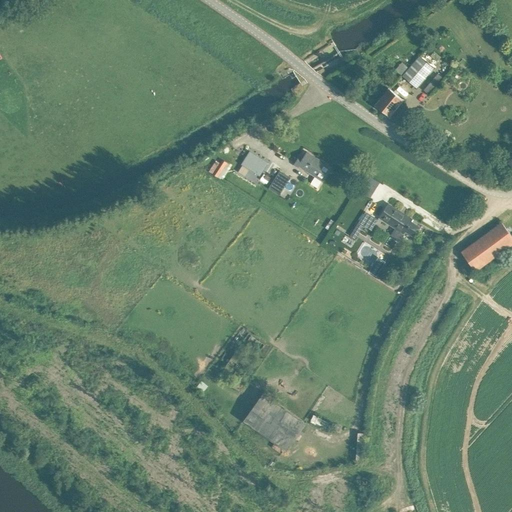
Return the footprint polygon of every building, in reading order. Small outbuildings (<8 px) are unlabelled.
[(443,41),(436,49),(444,57),(451,49),(443,41)] [(452,50),(446,60),(452,63),(457,53),(452,50)] [(409,65),(416,58),(410,52),(403,60),(409,65)] [(416,88),(423,81),(433,69),(419,56),(402,76),(416,88)] [(401,75),(408,67),(402,62),(395,70),(401,75)] [(440,85),(451,70),(445,65),(434,80),(440,85)] [(389,116),(403,100),(389,88),(375,105),(389,116)] [(268,163),(250,151),(242,164),(259,176),(268,163)] [(317,159),(307,152),(304,157),(300,155),(294,165),(298,168),(299,166),(322,181),(331,167),(330,169),(317,160),(318,159),(317,159)] [(230,165),(222,159),(219,163),(216,161),(211,168),(209,166),(207,170),(209,171),(212,174),(220,179),(230,165)] [(279,195),(291,178),(280,171),(268,189),(279,195)] [(270,178),(264,174),(260,180),(266,184),(270,178)] [(430,210),(448,222),(453,215),(434,203),(430,210)] [(383,212),(379,218),(395,228),(391,235),(399,240),(405,231),(412,236),(418,226),(411,222),(412,219),(399,211),(388,204),(383,212)] [(371,230),(377,220),(365,212),(358,222),(364,226),(371,230)] [(328,230),(334,222),(331,220),(325,228),(328,230)] [(358,222),(350,236),(355,239),(356,238),(360,231),(364,226),(358,222)] [(476,273),(511,246),(511,235),(502,222),(461,253),(476,273)] [(374,268),(371,273),(376,276),(379,271),(374,268)] [(286,450),(306,423),(264,393),(244,420),(286,450)] [(321,405),(318,412),(338,420),(341,413),(321,405)] [(327,432),(331,423),(314,414),(309,423),(327,432)]
